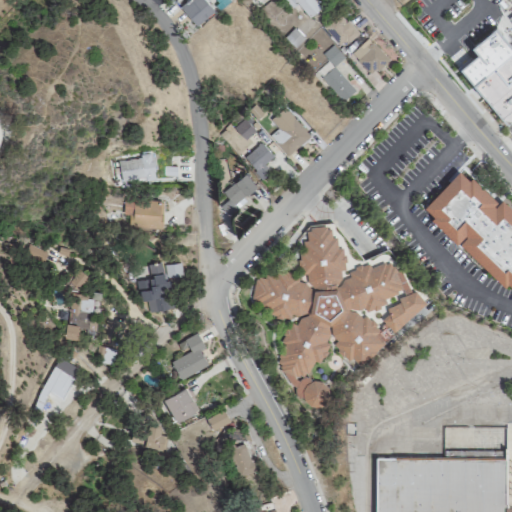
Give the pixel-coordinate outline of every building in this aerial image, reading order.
[(195,25),(213,9),(205,0),(186,0),(179,7),(195,25)] [(320,7),(313,0),(284,0),(291,8),(296,3),(308,17),(320,7)] [(321,24),(335,47),(355,35),(342,12),(321,24)] [(511,46),(494,25),(469,45),(476,52),(458,67),(505,124),(511,118),(511,46)] [(350,53),(371,75),(388,59),(367,37),(350,53)] [(343,57),(332,44),(321,53),(333,66),(343,57)] [(354,90),(333,66),(320,77),(341,101),(354,90)] [(286,156),(309,136),(284,107),(270,118),(277,127),(268,135),(286,156)] [(244,140),(254,130),(243,118),(232,127),(244,140)] [(273,155),(260,142),(243,158),(262,179),(270,171),(263,164),(273,155)] [(138,153),(139,158),(117,161),(120,183),(154,178),(150,152),(138,153)] [(511,209),(500,198),(497,201),(470,176),(467,178),(458,169),(423,206),(432,215),(430,218),(453,243),(457,241),(503,284),(506,282),(511,288),(511,209)] [(228,216),(245,200),(242,197),(255,185),(244,172),(222,192),(225,195),(216,203),(228,216)] [(122,214),(127,214),(127,226),(162,225),(161,198),(122,199),(122,214)] [(309,224),(326,222),(341,245),(344,270),(368,259),(381,259),(394,262),(396,267),(400,266),(410,287),(414,287),(425,300),(353,369),(332,345),(303,375),(321,380),(327,387),(324,398),(316,405),(308,406),(300,401),(292,389),(273,355),(286,317),(250,296),(254,275),(298,263),(301,241),(309,224)] [(29,257),(42,262),(46,251),(33,247),(29,257)] [(172,308),(168,277),(182,275),(179,261),(163,263),(165,274),(135,278),(138,301),(151,299),(152,311),(172,308)] [(95,328),(97,290),(90,290),(89,295),(80,294),(80,302),(69,301),(68,321),(80,321),(80,327),(95,328)] [(112,341),(117,324),(105,320),(100,337),(112,341)] [(76,338),(77,323),(64,322),(63,337),(76,338)] [(183,338),(189,351),(170,360),(179,379),(207,366),(199,349),(203,347),(196,332),(183,338)] [(115,349),(100,346),(97,362),(111,365),(115,349)] [(72,376),(47,367),(32,409),(40,413),(47,395),(63,401),(72,376)] [(162,399),(175,422),(195,411),(182,387),(162,399)] [(229,421),(223,409),(205,418),(210,430),(229,421)] [(158,425),(145,422),(143,432),(131,429),(128,443),(160,450),(163,434),(157,433),(158,425)] [(253,471),(245,442),(227,447),(235,476),(253,471)] [(372,511),(373,455),(503,458),(503,509),(511,509),(511,511),(372,511)] [(274,511),(271,502),(249,509),(250,511),(274,511)]
